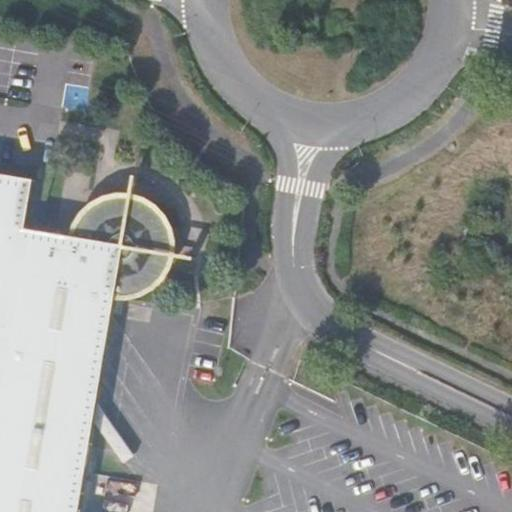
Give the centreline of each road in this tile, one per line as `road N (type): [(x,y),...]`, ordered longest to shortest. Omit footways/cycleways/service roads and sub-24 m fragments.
road 1 (unclassified): [(511,412),(384,350),(296,292),(287,238),(309,131)]
road 2 (unclassified): [(309,131),(348,130),(384,116),(435,61),(446,24)]
road 3 (unclassified): [(200,0),(212,64),(236,97),(270,120),(309,131)]
